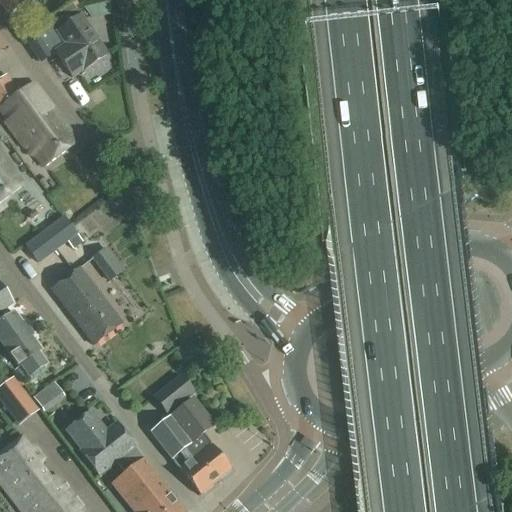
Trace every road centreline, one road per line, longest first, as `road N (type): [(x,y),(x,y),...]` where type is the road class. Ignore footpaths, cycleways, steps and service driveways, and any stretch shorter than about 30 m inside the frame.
road 1 (motorway): [(458,511),(398,0)]
road 2 (motorway): [(346,0),(405,511)]
road 3 (tertiary): [(175,62),(193,184),(218,261),(296,352)]
road 4 (tertiary): [(311,325),(266,290),(240,255),(175,62)]
road 5 (tertiary): [(506,254),(481,243),(450,247),(311,325)]
road 6 (tertiary): [(329,425),(371,429),(494,358)]
